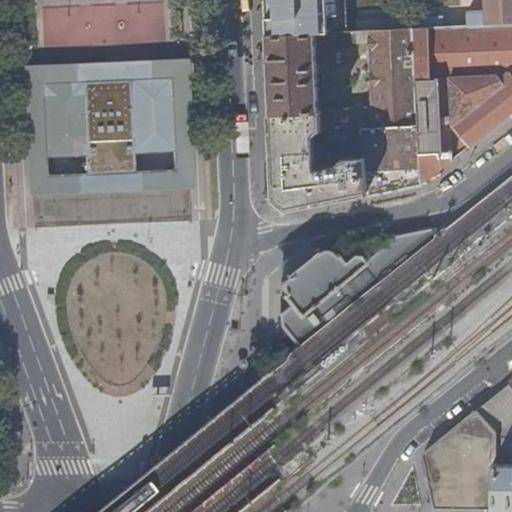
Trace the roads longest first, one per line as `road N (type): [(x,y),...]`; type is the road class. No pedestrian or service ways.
road 1 (motorway): [(166,511),(142,0)]
road 2 (motorway): [(54,0),(74,511)]
road 3 (residential): [(230,241),(437,205),(511,141)]
road 4 (primary): [(180,511),(189,412),(230,241)]
road 5 (primary): [(230,241),(225,0)]
road 6 (primary): [(0,281),(56,442),(62,511)]
road 7 (tertiary): [(511,350),(394,446),(359,511)]
